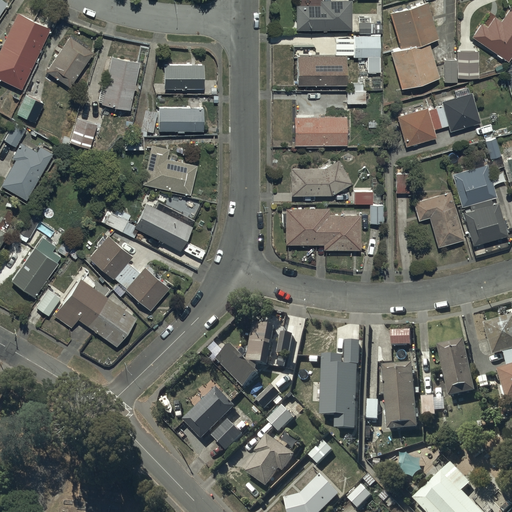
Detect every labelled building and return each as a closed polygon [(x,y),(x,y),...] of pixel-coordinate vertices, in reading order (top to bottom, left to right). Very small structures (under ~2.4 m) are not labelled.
[(320,0),(320,1),(296,1),(296,26),(352,26),(351,0),(320,0)] [(400,44),(390,47),(401,85),(439,74),(428,37),(438,34),(427,0),(420,0),(390,9),(400,44)] [(494,13),(487,23),(481,19),(471,33),(508,58),(511,51),(511,4),(510,3),(501,17),(494,13)] [(18,9),(0,45),(0,74),(21,85),(50,25),(18,9)] [(69,33),(46,67),(69,83),(92,49),(69,33)] [(380,33),(353,33),(353,54),(367,54),(367,71),(376,70),(376,69),(380,69),(380,33)] [(457,48),(457,57),(457,75),(478,75),(478,48),(457,48)] [(140,58),(111,52),(101,100),(130,106),(140,58)] [(346,52),(297,53),(298,81),(346,81),(346,52)] [(456,57),(443,57),(443,78),(456,78),(456,57)] [(203,60),(164,61),(164,85),(181,85),(181,86),(185,86),(185,84),(203,84),(203,60)] [(366,88),(346,88),(346,100),(366,100),(366,88)] [(427,104),(396,113),(406,143),(436,133),(434,127),(448,122),(450,128),(480,119),(471,89),(441,98),(442,102),(428,107),(427,104)] [(340,90),(324,90),(324,99),(340,98),(340,90)] [(25,91),(16,110),(34,119),(43,100),(25,91)] [(203,104),(159,104),(159,127),(177,127),(177,128),(183,128),(183,127),(203,127),(203,104)] [(141,127),(153,129),(157,110),(145,107),(141,127)] [(294,113),(294,141),(346,141),(346,113),(294,113)] [(89,145),(97,122),(77,115),(70,138),(89,145)] [(14,120),(4,136),(15,143),(25,126),(14,120)] [(143,146),(143,134),(127,134),(127,146),(143,146)] [(471,156),(474,164),(452,171),(462,203),(470,201),(472,207),(463,209),(473,241),(508,231),(498,199),(492,200),(491,195),(497,193),(489,167),(503,163),(500,153),(501,153),(495,135),(485,138),(490,156),(491,159),(484,161),(481,153),(471,156)] [(15,156),(1,181),(26,196),(52,151),(40,143),(37,149),(21,140),(12,154),(15,156)] [(168,145),(151,141),(143,180),(189,191),(196,162),(166,155),(168,145)] [(324,165),(291,165),(291,191),(332,191),(353,180),(338,156),(324,165)] [(408,171),(396,171),(396,190),(409,190),(408,171)] [(354,201),(373,201),(373,188),(354,188),(354,201)] [(437,243),(464,235),(450,188),(413,198),(419,217),(429,214),(437,243)] [(106,207),(100,218),(134,235),(138,226),(180,247),(192,223),(146,199),(135,221),(106,207)] [(382,202),(370,202),(370,220),(382,220),(382,202)] [(329,205),(285,205),(285,240),(323,240),(323,246),(360,246),(360,211),(329,211),(329,205)] [(17,227),(28,234),(40,213),(29,206),(17,227)] [(120,279),(112,286),(120,294),(127,287),(149,306),(168,283),(144,263),(139,270),(126,259),(132,253),(107,232),(88,254),(113,275),(114,274),(120,279)] [(12,276),(34,293),(57,259),(56,258),(59,253),(51,247),(55,242),(43,234),(36,244),(35,243),(12,276)] [(77,315),(116,342),(136,314),(80,275),(54,312),(71,324),(77,315)] [(48,287),(36,303),(48,312),(60,296),(48,287)] [(511,314),(484,322),(494,354),(504,351),(508,365),(498,368),(507,399),(511,397),(511,314)] [(254,323),(247,358),(268,362),(274,326),(254,323)] [(392,329),(392,344),(411,344),(411,329),(392,329)] [(283,331),(277,352),(289,355),(294,334),(283,331)] [(438,345),(450,395),(476,389),(465,339),(438,345)] [(217,357),(244,386),(256,374),(229,345),(217,357)] [(383,364),(388,428),(418,426),(414,362),(383,364)] [(280,393),(272,384),(257,400),(265,408),(280,393)] [(217,386),(183,419),(202,439),(236,407),(217,386)] [(446,409),(445,395),(422,396),(423,415),(436,414),(436,410),(446,409)] [(379,400),(368,400),(367,418),(379,418),(379,400)] [(267,418),(280,431),(294,417),(282,404),(267,418)] [(227,419),(212,434),(228,451),(244,435),(227,419)] [(259,452),(246,471),(267,485),(279,468),(284,471),(295,454),(268,434),(256,450),(259,452)] [(324,440),(309,454),(318,464),(333,449),(324,440)] [(414,497),(428,511),(483,511),(463,490),(471,482),(452,462),(414,497)] [(285,497),(288,511),(321,511),(341,493),(322,474),(302,493),(285,497)] [(349,497),(358,506),(371,493),(363,484),(349,497)] [(499,486),(489,496),(501,509),(511,499),(499,486)]
